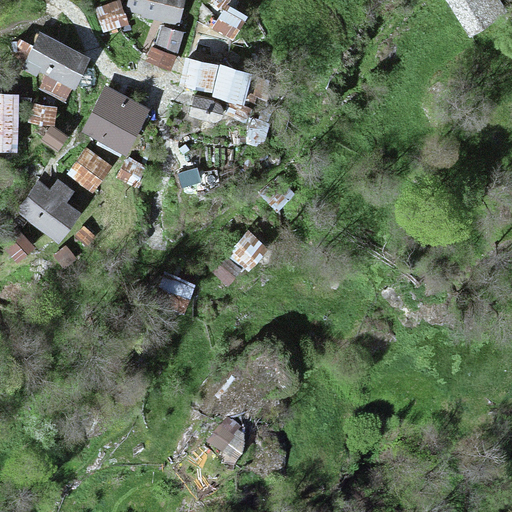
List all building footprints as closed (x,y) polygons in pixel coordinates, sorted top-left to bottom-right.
[(129,0),(126,14),(177,25),(182,0),(129,0)] [(231,0),(226,0),(214,25),(235,35),(248,8),(231,0)] [(449,0),(471,33),(504,12),(496,0),(449,0)] [(120,4),(95,13),(103,37),(128,29),(120,4)] [(179,38),(157,31),(145,66),(167,74),(179,38)] [(87,56),(39,35),(24,68),(72,89),(87,56)] [(243,66),(182,52),(174,82),(235,97),(243,66)] [(143,108),(102,90),(82,137),(123,155),(143,108)] [(189,91),(184,108),(211,117),(217,100),(189,91)] [(19,97),(0,96),(0,157),(18,157),(19,97)] [(108,169),(85,152),(66,180),(89,196),(108,169)] [(50,191),(38,182),(17,211),(58,242),(79,214),(64,203),(71,193),(57,182),(50,191)] [(33,248),(21,235),(5,248),(17,261),(33,248)] [(246,235),(208,272),(229,293),(267,256),(246,235)] [(74,259),(65,248),(55,256),(64,267),(74,259)] [(192,285),(160,273),(147,308),(180,319),(192,285)] [(230,451),(235,426),(219,423),(214,448),(230,451)]
